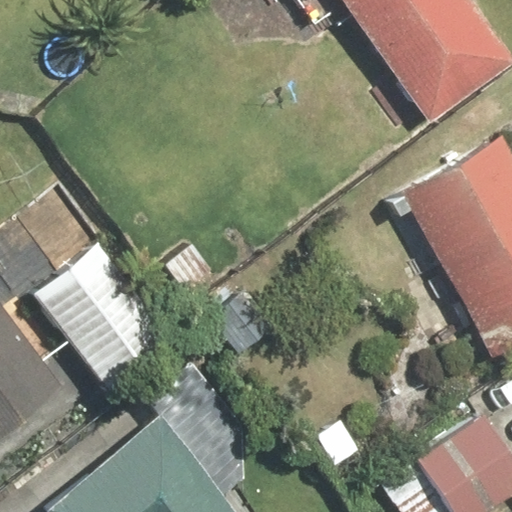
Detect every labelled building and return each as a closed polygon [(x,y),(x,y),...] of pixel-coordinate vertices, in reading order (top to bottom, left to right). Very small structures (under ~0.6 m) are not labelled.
[(449,0),(320,0),(411,121),(494,59),(449,0)] [(382,190),(474,354),(511,333),(511,182),(484,133),(382,190)] [(0,329),(0,418),(43,387),(0,329)] [(464,511),(511,480),(511,472),(467,405),(361,475),(386,511),(464,511)] [(219,511),(143,416),(20,511),(219,511)]
